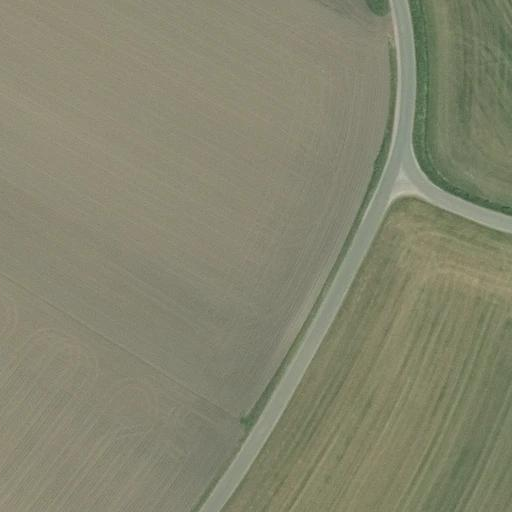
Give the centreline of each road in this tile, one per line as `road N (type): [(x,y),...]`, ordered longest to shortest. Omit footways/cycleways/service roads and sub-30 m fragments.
road 1 (residential): [(205,511),(253,447),(396,178)]
road 2 (residential): [(396,178),(407,96),(393,0)]
road 3 (residential): [(396,178),(511,232)]
